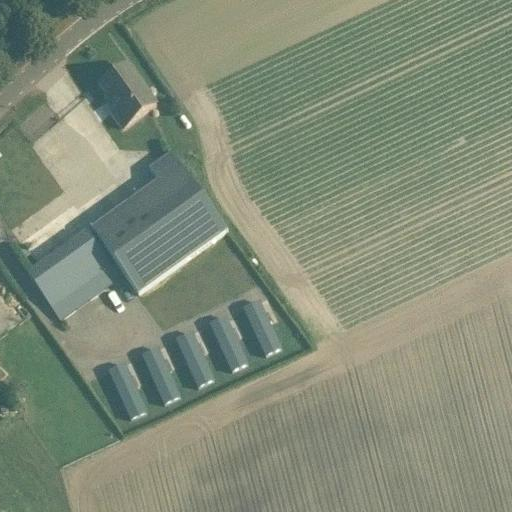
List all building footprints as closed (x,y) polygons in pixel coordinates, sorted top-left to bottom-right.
[(124,132),(157,108),(129,69),(101,89),(118,112),(112,116),(124,132)] [(158,185),(91,233),(139,299),(228,235),(171,156),(149,172),(158,185)] [(282,353),(259,305),(244,312),(266,360),(282,353)] [(248,369),(226,320),(210,328),(233,376),(248,369)] [(215,384),(192,336),(177,343),(199,391),(215,384)] [(181,400),(158,352),(143,359),(165,407),(181,400)] [(0,364),(0,384),(10,378),(0,364)] [(109,375),(131,423),(147,416),(125,368),(109,375)]
